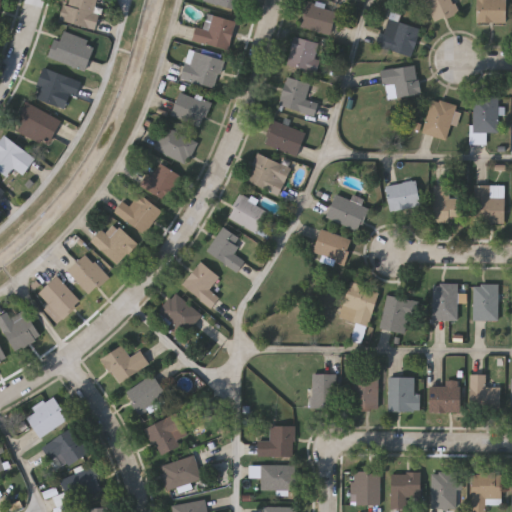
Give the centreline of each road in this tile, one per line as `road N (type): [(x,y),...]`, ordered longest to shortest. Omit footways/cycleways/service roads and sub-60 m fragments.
road 1 (residential): [(276,0),(221,166),(175,248),(67,356),(0,397)]
road 2 (residential): [(329,511),(330,460),(341,441),(511,441)]
road 3 (residential): [(140,511),(128,463),(67,356)]
